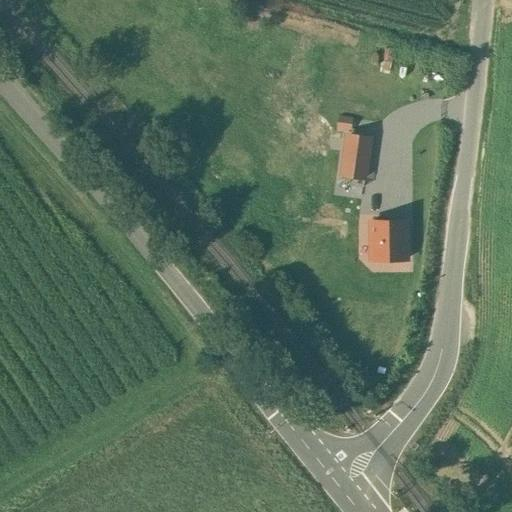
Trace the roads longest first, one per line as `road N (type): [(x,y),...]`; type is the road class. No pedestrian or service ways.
road 1 (unclassified): [(329,469),(405,410),(441,359),(485,0)]
road 2 (unclassified): [(0,89),(329,469)]
